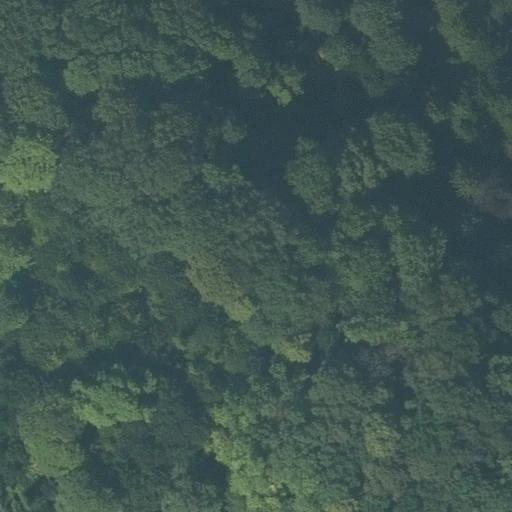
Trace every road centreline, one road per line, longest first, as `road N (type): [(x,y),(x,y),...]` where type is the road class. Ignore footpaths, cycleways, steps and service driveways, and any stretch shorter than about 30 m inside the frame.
road 1 (unclassified): [(464,511),(321,367),(115,187),(60,159),(0,146)]
road 2 (track): [(278,0),(343,96),(400,161),(511,248)]
